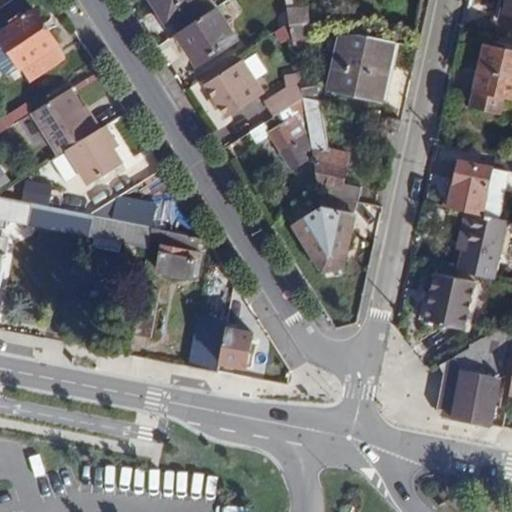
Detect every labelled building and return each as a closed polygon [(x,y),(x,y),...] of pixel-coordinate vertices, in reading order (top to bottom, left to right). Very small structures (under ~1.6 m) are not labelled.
[(172,24),(178,33),(207,15),(201,6),(203,4),(200,0),(151,0),(169,27),(172,24)] [(511,0),(507,0),(502,25),(511,26),(511,0)] [(288,7),(290,23),(294,40),(314,38),(310,5),(288,7)] [(207,15),(178,33),(198,65),(239,38),(218,7),(207,15)] [(20,22),(12,28),(0,36),(31,81),(66,57),(35,12),(20,22)] [(8,23),(12,28),(20,22),(17,17),(8,23)] [(383,99),(396,43),(361,34),(341,36),(331,88),(383,99)] [(511,99),(511,52),(487,46),(473,107),(503,114),(507,98),(511,99)] [(226,118),(259,98),(252,87),(259,82),(244,59),(205,85),(226,118)] [(277,116),(304,98),(304,94),(301,83),(300,76),(288,79),(288,87),(268,100),(277,116)] [(301,83),(304,94),(318,91),(316,80),(301,83)] [(252,87),(259,98),(266,93),(259,82),(252,87)] [(99,131),(72,89),(34,114),(61,155),(68,151),(99,131)] [(298,142),(311,135),(303,123),(308,119),(304,98),(277,116),(264,124),(271,135),(293,168),(307,159),(298,142)] [(311,135),(321,194),(326,195),(332,196),(359,202),(362,188),(344,183),(350,155),(331,150),(322,102),(304,98),(308,119),(311,135)] [(387,128),(401,132),(403,121),(390,118),(387,128)] [(264,124),(250,133),(257,144),(271,135),(264,124)] [(107,126),(99,131),(68,151),(90,186),(124,164),(113,148),(118,144),(107,126)] [(462,160),(451,208),(466,211),(474,213),(481,215),(493,168),(462,160)] [(296,226),(315,258),(349,250),(359,202),(332,196),(326,195),(324,206),(296,226)] [(0,288),(9,245),(0,242),(0,227),(6,229),(8,220),(89,236),(85,260),(123,267),(126,248),(148,252),(150,239),(152,227),(92,215),(0,197),(0,288)] [(119,198),(92,215),(152,227),(155,206),(119,198)] [(457,248),(465,250),(474,213),(466,211),(457,248)] [(465,250),(460,271),(497,279),(509,221),(481,215),(474,213),(465,250)] [(152,227),(150,239),(198,249),(200,237),(152,227)] [(349,250),(315,258),(324,273),(345,268),(349,250)] [(195,275),(198,258),(164,251),(161,271),(194,278),(195,275)] [(204,259),(198,258),(195,275),(201,276),(204,259)] [(466,327),(475,283),(438,275),(428,319),(466,327)] [(142,287),(133,334),(152,338),(160,290),(142,287)] [(200,314),(191,366),(219,371),(221,364),(228,327),(230,320),(200,314)] [(255,332),(228,327),(221,364),(248,369),(255,332)] [(446,374),(439,410),(444,417),(494,427),(511,329),(511,328),(506,327),(469,346),(471,350),(441,365),(446,374)]
